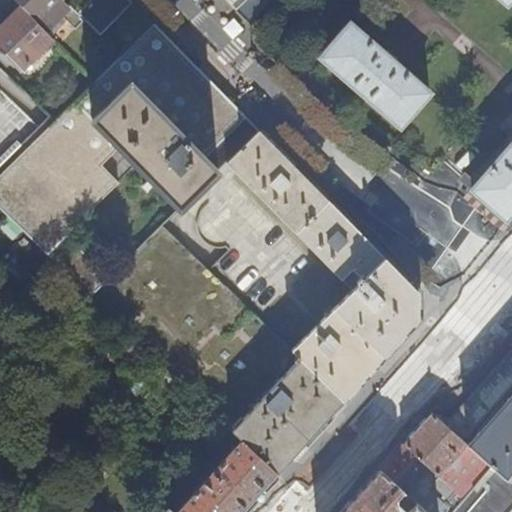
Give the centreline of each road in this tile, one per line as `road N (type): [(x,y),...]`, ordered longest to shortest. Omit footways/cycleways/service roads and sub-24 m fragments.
road 1 (residential): [(171,0),(327,158),(498,269)]
road 2 (tertiary): [(498,269),(415,348),(269,511)]
road 3 (tertiary): [(511,282),(292,511)]
